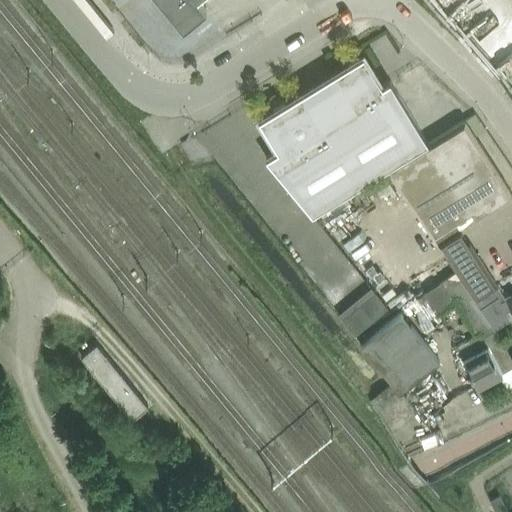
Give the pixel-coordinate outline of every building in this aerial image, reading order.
[(161,0),(184,27),(207,8),(200,0),(161,0)] [(266,156),(312,212),(386,167),(429,141),(391,79),(379,86),(372,74),(375,72),(364,54),(335,72),(337,74),(304,94),(302,92),(292,98),(294,101),(288,105),(286,102),(259,118),(278,149),(266,156)] [(386,167),(440,245),(463,231),(462,229),(461,229),(456,221),(473,211),(475,216),(511,192),(465,118),(429,141),(386,167)] [(456,269),(457,270),(479,256),(471,242),(448,257),(456,269)] [(479,256),(457,270),(477,300),(498,286),(479,256)] [(456,269),(440,280),(454,300),(476,333),(481,330),(492,323),(477,300),(457,270),(456,269)] [(425,291),(438,310),(454,300),(440,280),(425,291)] [(372,286),(339,313),(342,317),(355,334),(388,307),(372,286)] [(498,286),(477,300),(492,323),(495,328),(511,318),(506,310),(511,307),(511,295),(511,296),(509,297),(506,299),(498,286)] [(408,301),(426,327),(436,320),(432,314),(438,310),(424,291),(408,301)] [(391,377),(393,381),(401,390),(440,358),(401,309),(362,341),(391,377)] [(470,337),(457,344),(464,357),(469,366),(478,383),(503,370),(493,352),(481,330),(476,333),(470,337)] [(98,343),(82,355),(133,417),(149,405),(136,390),(115,364),(98,343)] [(490,499),(497,511),(506,511),(509,511),(500,494),(490,499)]
